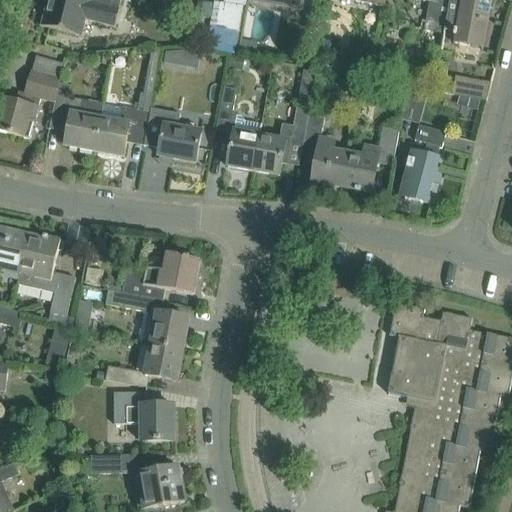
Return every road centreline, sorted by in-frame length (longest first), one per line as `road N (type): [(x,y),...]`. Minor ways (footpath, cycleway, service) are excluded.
road 1 (residential): [(231,511),(216,457),(215,410),(240,233)]
road 2 (residential): [(240,233),(0,190)]
road 3 (residential): [(471,263),(240,233)]
road 4 (residential): [(471,263),(511,102)]
